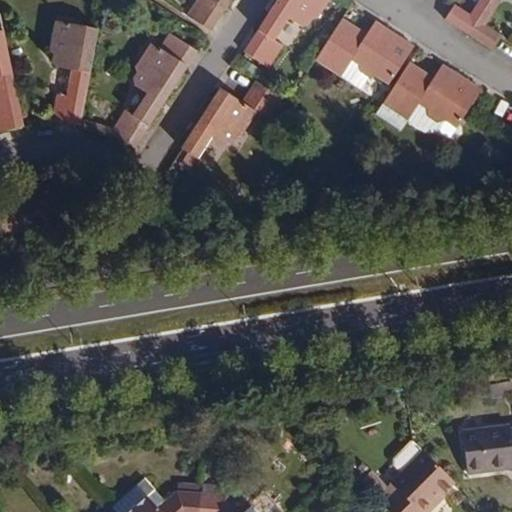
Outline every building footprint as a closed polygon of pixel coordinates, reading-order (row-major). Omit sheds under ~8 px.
[(231,0),(209,0),(208,1),(206,0),(201,0),(189,19),(210,33),(231,0)] [(330,0),(278,0),(244,53),(267,68),(281,46),(274,42),(288,20),(301,28),(307,27),(311,20),(318,19),(330,0)] [(483,9),(489,0),(479,0),(476,5),(483,9)] [(499,0),(489,0),(483,9),(490,14),(499,0)] [(444,20),(467,35),(483,9),(476,5),(469,18),(452,7),(444,20)] [(483,9),(467,35),(490,50),(498,37),(483,27),(490,14),(483,9)] [(366,35),(341,20),(314,62),(338,77),(349,61),(358,66),(359,72),(367,77),(374,76),(386,85),(411,46),(374,23),(366,35)] [(96,34),(57,27),(51,54),(55,59),(53,67),(58,72),(71,74),(66,100),(58,98),(54,122),(81,127),(96,34)] [(0,133),(24,128),(2,36),(0,36),(0,106),(0,108),(0,133)] [(186,70),(152,48),(137,71),(138,76),(132,86),(135,91),(148,98),(133,119),(126,115),(113,135),(135,149),(186,70)] [(434,78),(409,63),(382,105),(407,121),(417,104),(424,108),(426,116),(435,120),(440,119),(454,127),(479,90),(442,66),(434,78)] [(279,98),(256,84),(242,105),(220,91),(182,150),(197,160),(211,139),(223,147),(231,145),(235,139),(241,138),(257,115),(265,120),(279,98)] [(511,426),(465,432),(470,473),(505,470),(505,466),(511,465),(511,426)] [(456,483),(426,451),(394,480),(402,488),(382,505),(389,511),(429,511),(438,505),(438,500),(456,483)] [(203,511),(205,495),(173,494),(155,510),(145,500),(154,492),(142,479),(111,507),(115,511),(203,511)] [(243,511),(228,496),(205,495),(203,511),(256,511),(253,508),(248,511),(243,511)]
